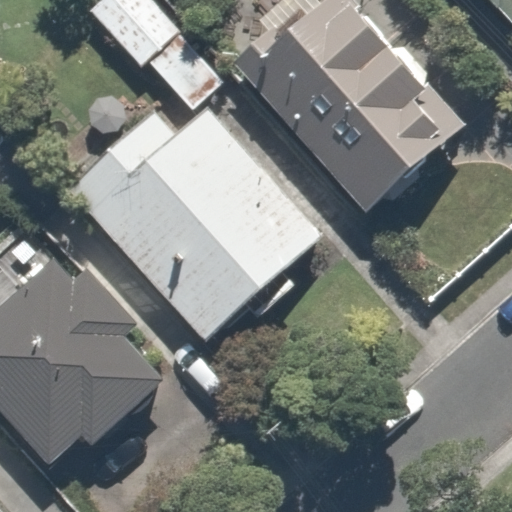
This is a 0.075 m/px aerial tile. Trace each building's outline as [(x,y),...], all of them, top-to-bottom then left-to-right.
[(143,57),(180,24),(158,0),(93,0),(88,5),(138,61),(143,57)] [(457,115),(357,0),(307,0),(235,64),(355,203),(457,115)] [(511,0),(490,0),(510,24),(511,22),(511,0)] [(180,24),(143,57),(187,105),(224,72),(180,24)] [(172,127),(146,99),(63,173),(204,331),(321,227),(205,97),(172,127)] [(127,330),(139,320),(79,254),(67,264),(52,247),(0,294),(0,414),(55,475),(152,387),(143,377),(158,363),(127,330)]
